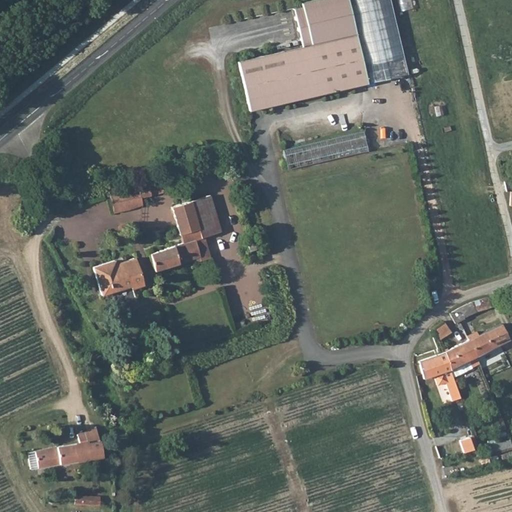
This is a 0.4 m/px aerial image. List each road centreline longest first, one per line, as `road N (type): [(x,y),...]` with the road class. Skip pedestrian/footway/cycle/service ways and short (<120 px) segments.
road 1 (track): [(112,511),(95,416),(27,244),(39,229),(42,197),(13,127)]
road 2 (unclassified): [(511,279),(453,303),(414,332),(402,355),(440,511)]
road 3 (track): [(456,0),(511,246)]
road 4 (secondary): [(166,0),(0,138)]
